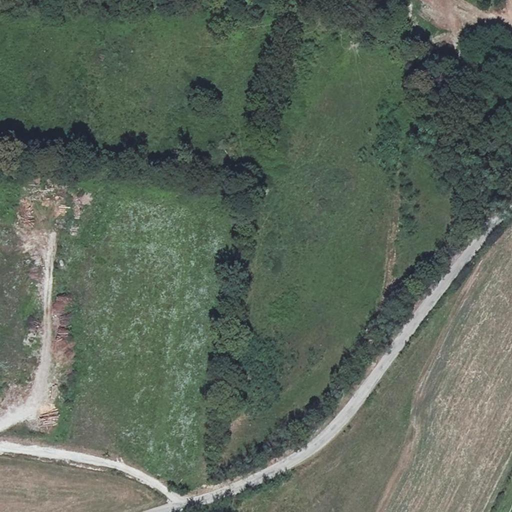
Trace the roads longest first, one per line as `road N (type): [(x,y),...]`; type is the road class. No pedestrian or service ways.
road 1 (unclassified): [(159,511),(250,483),(316,450),(511,207)]
road 2 (track): [(0,449),(121,467),(181,504)]
